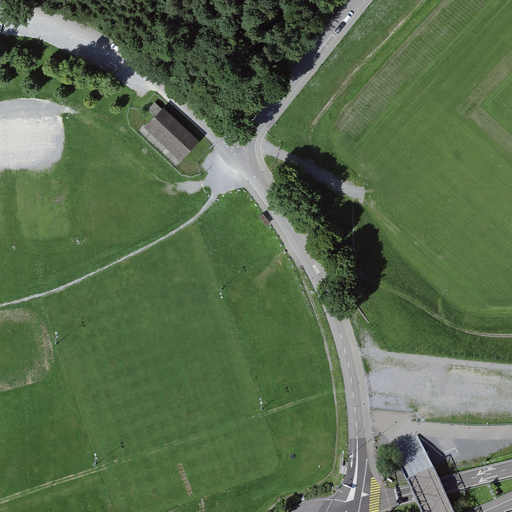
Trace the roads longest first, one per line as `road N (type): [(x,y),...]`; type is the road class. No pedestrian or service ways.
road 1 (residential): [(356,426),(346,354),(327,298),(239,151)]
road 2 (residential): [(239,151),(130,57),(88,32),(0,0)]
road 3 (residential): [(358,0),(239,151)]
